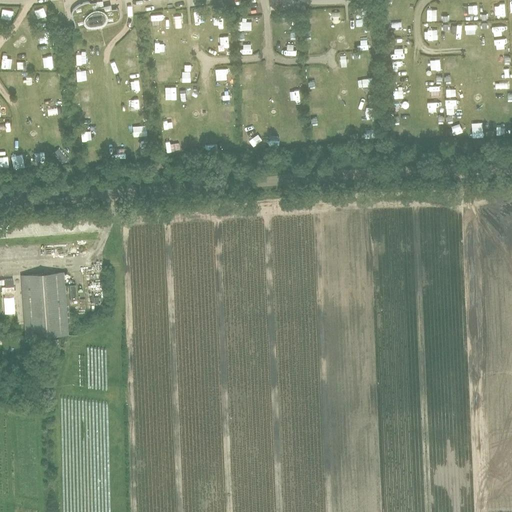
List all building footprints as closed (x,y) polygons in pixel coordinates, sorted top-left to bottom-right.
[(103,25),(113,22),(115,21),(117,20),(119,18),(119,15),(119,13),(118,10),(117,9),(111,10),(110,5),(103,7),(97,8),(96,2),(90,3),(88,2),(87,2),(83,3),(79,5),(75,7),(72,10),(72,11),(71,13),(71,15),(72,18),(74,22),(75,26),(75,28),(86,27),(103,25)] [(383,6),(383,16),(394,16),(394,6),(383,6)] [(251,28),(252,18),(240,18),(240,28),(251,28)] [(465,33),(465,23),(454,23),(454,33),(465,33)] [(506,23),(496,24),(496,35),(507,34),(506,23)] [(215,51),(226,51),(226,40),(215,40),(215,51)] [(123,41),(124,50),(133,49),(133,41),(123,41)] [(284,53),(296,53),(296,41),(283,42),(284,53)] [(281,68),(281,79),(296,78),(296,67),(281,68)] [(221,83),(231,83),(231,73),(221,73),(221,83)] [(45,94),(57,93),(56,83),(45,83),(45,94)] [(139,97),(130,98),(131,108),(141,107),(139,97)] [(49,116),(61,114),(59,103),(47,105),(49,116)] [(241,116),(252,116),(252,108),(241,108),(241,116)] [(67,148),(59,148),(59,156),(54,156),(55,160),(67,159),(67,148)] [(8,157),(9,167),(21,167),(20,156),(8,157)] [(21,275),(26,338),(67,334),(62,272),(21,275)] [(67,300),(76,300),(75,284),(66,284),(67,300)]
